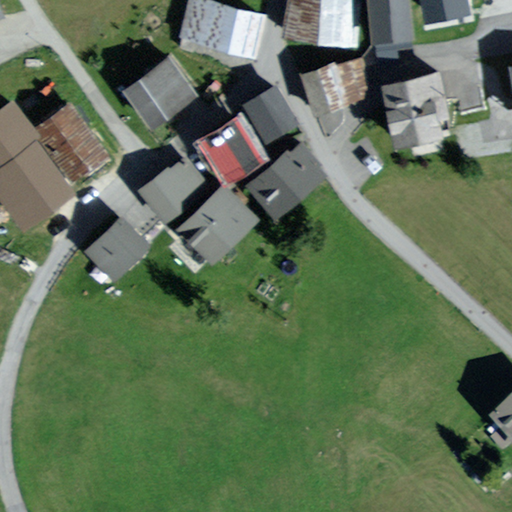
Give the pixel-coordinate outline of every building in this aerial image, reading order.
[(257,9),(217,0),(191,0),(182,39),(247,54),(257,9)] [(294,0),(292,34),(354,39),(357,0),(294,0)] [(411,0),(371,0),(375,34),(415,29),(411,0)] [(426,0),(429,12),(465,5),(464,0),(426,0)] [(168,57),(125,91),(152,125),(167,114),(195,92),(168,57)] [(351,60),(303,76),(313,105),(360,90),(351,60)] [(432,76),(389,85),(400,138),(443,130),(432,76)] [(281,87),(250,105),(269,137),(300,119),(281,87)] [(0,170),(0,185),(26,220),(73,185),(67,176),(12,103),(0,112),(0,163),(3,168),(0,170)] [(37,131),(73,178),(100,157),(105,154),(69,107),(37,131)] [(242,117),(209,136),(230,173),(264,154),(242,117)] [(305,140),(256,180),(279,207),(327,167),(305,140)] [(185,157),(145,191),(168,218),(202,189),(208,184),(185,157)] [(222,190),(183,222),(212,257),(257,218),(228,184),(222,190)] [(122,220),(90,248),(112,273),(134,253),(144,245),(122,220)] [(511,404),(498,417),(511,432),(511,404)]
